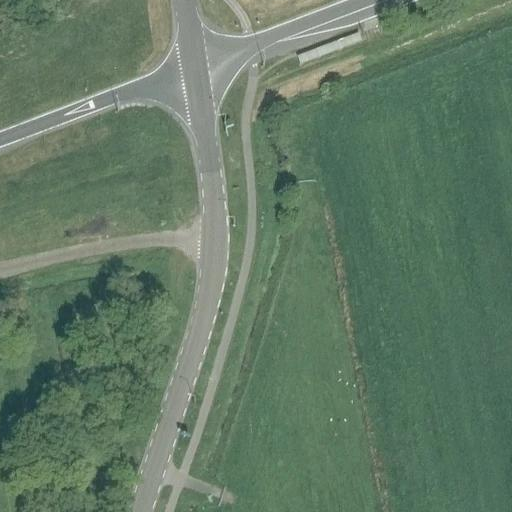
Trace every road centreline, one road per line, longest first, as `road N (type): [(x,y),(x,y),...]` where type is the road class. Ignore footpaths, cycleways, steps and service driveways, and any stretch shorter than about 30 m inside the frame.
road 1 (tertiary): [(139,511),(205,307),(213,233)]
road 2 (unclassified): [(0,271),(213,233)]
road 3 (motorway): [(0,139),(193,65)]
road 4 (motorway): [(193,65),(365,0)]
road 5 (tertiary): [(213,233),(193,65)]
